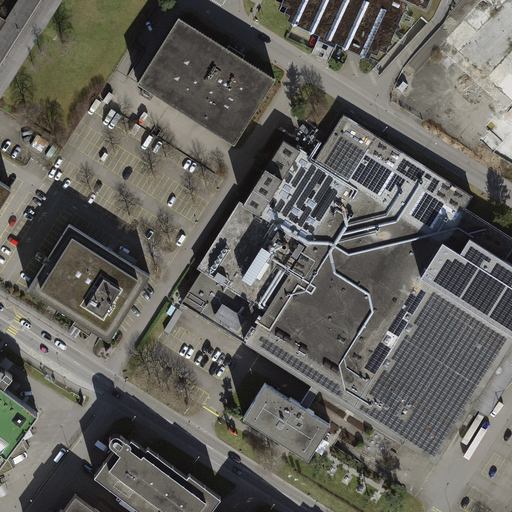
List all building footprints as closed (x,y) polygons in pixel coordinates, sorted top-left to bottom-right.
[(0,0),(0,97),(4,100),(68,0),(23,0),(9,23),(0,16),(0,0)] [(291,0),(284,16),(365,55),(391,0),(404,0),(433,14),(439,0),(291,0)] [(276,80),(179,18),(138,83),(235,145),(276,80)] [(282,138),(175,308),(184,313),(188,306),(435,462),(511,341),(511,257),(509,256),(511,251),(511,236),(468,209),(476,196),(379,135),(350,180),(282,138)] [(0,205),(11,188),(0,181),(0,205)] [(48,265),(31,290),(112,342),(153,278),(73,226),(52,258),(45,253),(40,260),(48,265)] [(264,381),(243,416),(307,456),(329,422),(313,412),(314,410),(290,395),(289,397),(264,381)] [(0,466),(40,412),(0,382),(0,466)] [(128,439),(117,430),(113,429),(110,429),(106,431),(105,434),(105,437),(107,441),(112,445),(92,471),(145,511),(204,511),(218,494),(187,471),(185,474),(146,445),(144,447),(130,436),(128,439)] [(99,511),(73,492),(58,511),(99,511)]
